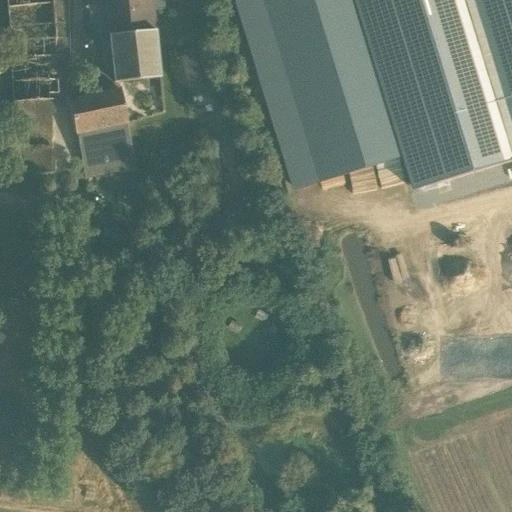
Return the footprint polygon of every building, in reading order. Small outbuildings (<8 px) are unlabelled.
[(6,0),(12,100),(13,145),(8,145),(7,170),(53,172),(54,147),(51,147),(50,113),(55,113),(55,99),(57,99),(52,0),(6,0)] [(105,0),(114,82),(160,77),(153,8),(164,7),(163,0),(105,0)] [(511,0),(236,0),(295,192),(408,156),(420,194),(511,165),(511,0)] [(190,94),(206,90),(193,47),(177,51),(190,94)] [(85,180),(136,168),(127,123),(120,89),(76,98),(77,104),(70,105),(77,133),(85,180)] [(106,317),(134,316),(132,284),(105,285),(106,317)]
